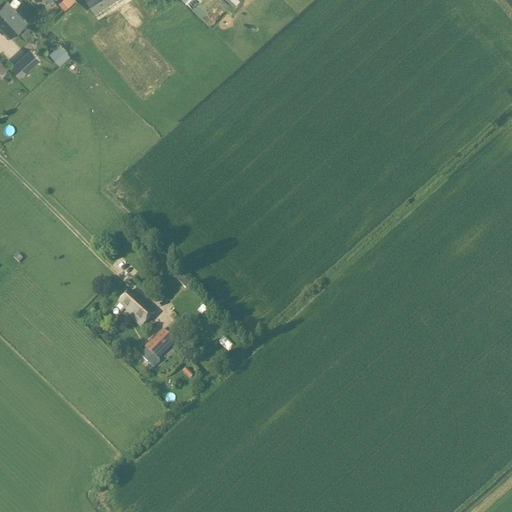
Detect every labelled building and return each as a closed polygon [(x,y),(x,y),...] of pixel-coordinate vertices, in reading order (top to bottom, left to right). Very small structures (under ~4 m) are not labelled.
[(62,8),(74,1),(73,0),(58,0),(58,1),(62,8)] [(86,0),(95,13),(114,0),(86,0)] [(206,11),(197,2),(198,0),(181,0),(199,18),(206,11)] [(0,26),(10,37),(26,22),(7,1),(0,6),(0,26)] [(57,65),(68,56),(58,44),(47,53),(57,65)] [(40,60),(31,50),(11,68),(20,78),(40,60)] [(141,327),(154,314),(130,291),(115,308),(121,314),(125,309),(127,311),(125,313),(141,327)] [(158,360),(167,351),(175,342),(166,333),(161,329),(153,339),(144,347),(147,349),(140,355),(153,368),(160,362),(158,360)]
